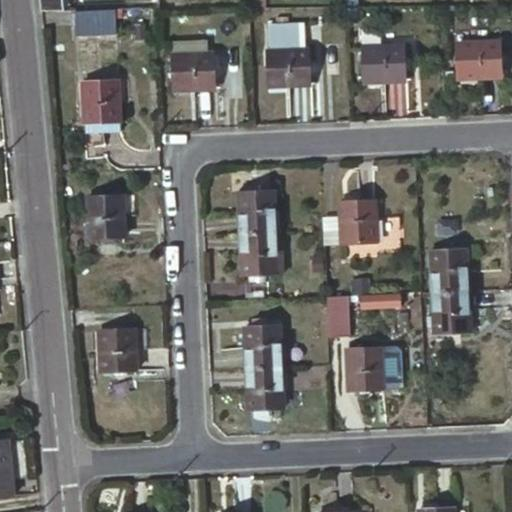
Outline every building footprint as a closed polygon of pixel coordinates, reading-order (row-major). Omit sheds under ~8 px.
[(61,0),(40,0),(41,8),(62,8),(61,0)] [(70,8),(70,33),(115,32),(115,7),(70,8)] [(456,43),(457,76),(499,74),(499,41),(456,43)] [(361,46),(362,80),(403,78),(402,45),(361,46)] [(265,51),(266,84),(309,82),(308,49),(265,51)] [(169,55),(171,88),(215,86),(213,53),(169,55)] [(83,81),(85,124),(118,122),(116,80),(83,81)] [(239,192),(241,233),(275,231),(273,189),(239,192)] [(89,195),(89,237),(123,236),(123,194),(89,195)] [(342,216),(343,244),(376,242),(374,200),(341,202),(342,216)] [(342,216),(323,216),(324,244),(343,244),(342,216)] [(241,233),(243,274),(277,272),(287,272),(285,230),(275,231),(241,233)] [(431,251),(433,293),(467,291),(464,249),(431,251)] [(433,293),(435,334),(469,332),(467,291),(433,293)] [(400,294),(360,295),(360,308),(400,308),(400,294)] [(326,296),(326,334),(349,334),(348,295),(326,296)] [(246,326),(248,369),(281,368),(279,324),(246,326)] [(99,330),(101,372),(134,370),(133,329),(99,330)] [(347,349),(349,392),(383,391),(381,347),(347,349)] [(248,369),(250,410),(283,409),(281,368),(248,369)] [(0,442),(0,489),(10,489),(6,442),(0,442)]
